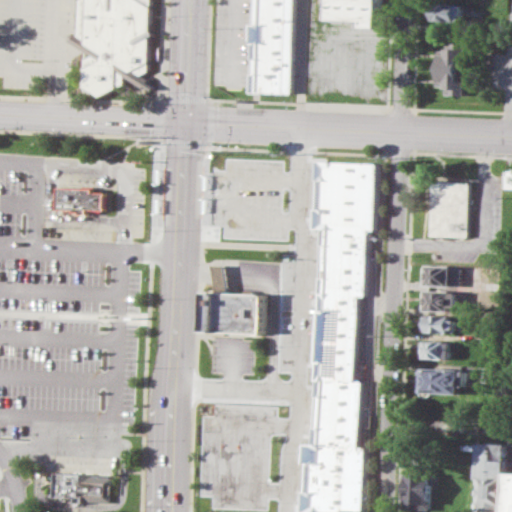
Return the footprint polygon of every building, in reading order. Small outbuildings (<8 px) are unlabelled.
[(104,96),(127,83),(127,73),(148,88),(150,86),(157,90),(159,86),(152,82),(154,80),(144,74),(152,71),(155,0),(82,0),(82,34),(79,32),(73,34),(74,40),(95,54),(88,57),(88,86),(104,96)] [(258,91),(260,0),(301,0),(298,93),(258,91)] [(330,0),(330,19),(366,20),(366,26),(384,26),(384,0),(330,0)] [(432,2),(469,4),(469,8),(484,9),(483,19),(468,18),(468,27),(453,26),(453,21),(431,20),(432,2)] [(436,83),(437,74),(440,74),(440,58),(438,58),(438,48),(447,49),(447,40),(473,41),(472,59),(466,58),(466,79),(471,79),(470,93),(447,93),(447,84),(436,83)] [(309,509),(312,441),(324,442),(327,379),(322,379),(325,292),(329,292),(332,226),(321,226),(324,162),(379,164),(376,227),(369,227),(366,293),(359,293),(356,381),(363,381),(360,448),(368,448),(365,511),(309,509)] [(435,180),(472,181),(470,236),(433,235),(435,180)] [(60,208),(110,210),(111,188),(61,186),(60,208)] [(426,265),(464,267),(463,285),(425,283),(426,265)] [(480,278),(498,279),(497,291),(479,290),(480,278)] [(424,289),(460,291),(459,310),(423,308),(424,289)] [(212,330),(269,333),(271,294),(213,291),(212,330)] [(424,314),(453,315),(452,319),(459,320),(459,333),(423,332),(424,314)] [(483,332),(495,332),(495,342),(483,342),(483,332)] [(422,340),(454,341),(453,358),(422,357),(422,340)] [(421,368),(467,370),(465,393),(419,391),(421,368)] [(479,442),(509,443),(507,511),(477,510),(479,442)] [(113,501),(115,474),(46,471),(45,498),(113,501)] [(411,471),(435,472),(434,509),(409,508),(411,471)]
